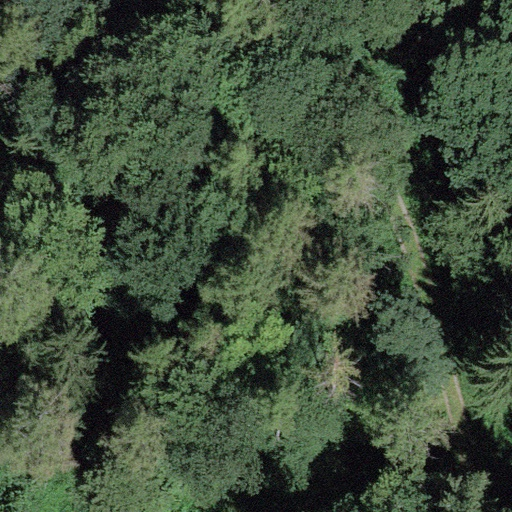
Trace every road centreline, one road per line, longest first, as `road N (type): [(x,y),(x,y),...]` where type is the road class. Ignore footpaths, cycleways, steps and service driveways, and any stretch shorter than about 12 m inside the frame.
road 1 (track): [(489,511),(421,287),(382,198),(312,106),(255,59),(149,33),(67,40),(0,73)]
road 2 (track): [(382,198),(393,90),(374,0)]
